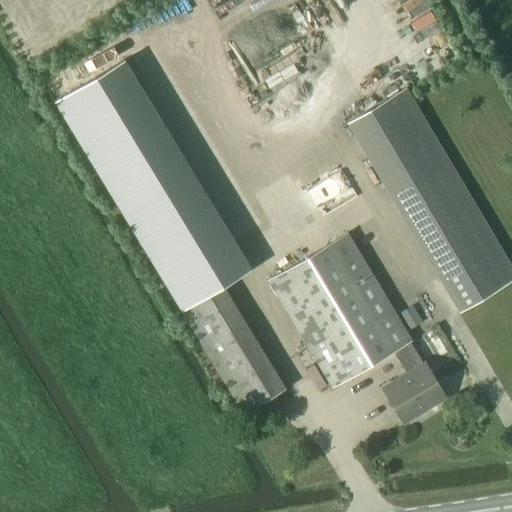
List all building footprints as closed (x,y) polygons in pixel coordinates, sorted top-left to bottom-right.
[(127,59),(57,101),(182,309),(222,285),(253,266),(127,59)] [(350,120),(462,310),(511,280),(511,276),(406,97),(402,90),(350,120)] [(348,233),(268,281),(332,387),(393,351),(409,341),(411,340),(348,233)] [(222,285),(181,310),(244,413),(285,388),(222,285)] [(409,341),(393,351),(407,375),(383,389),(403,422),(445,397),(425,364),(424,365),(409,341)]
